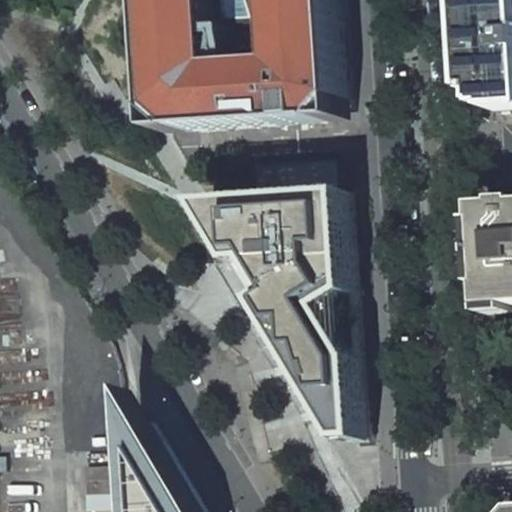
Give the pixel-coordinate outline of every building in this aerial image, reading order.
[(164,0),(171,113),(194,133),(214,132),(248,129),(335,123),(339,118),(340,119),(351,107),(350,106),(354,101),(354,89),(348,0),(164,0)] [(511,0),(472,0),(478,92),(485,92),(485,99),(500,98),(501,112),(511,111),(511,0)] [(357,444),(376,443),(373,387),(361,197),(347,198),(347,196),(270,202),(258,202),(231,204),(231,205),(214,207),(242,253),(357,444)] [(511,206),(495,208),(489,208),(490,224),(492,224),(494,244),(490,244),(492,267),(489,267),(490,285),(494,285),(496,310),(511,309),(511,206)] [(162,511),(209,511),(157,425),(162,511)] [(123,511),(123,467),(91,467),(91,511),(123,511)]
